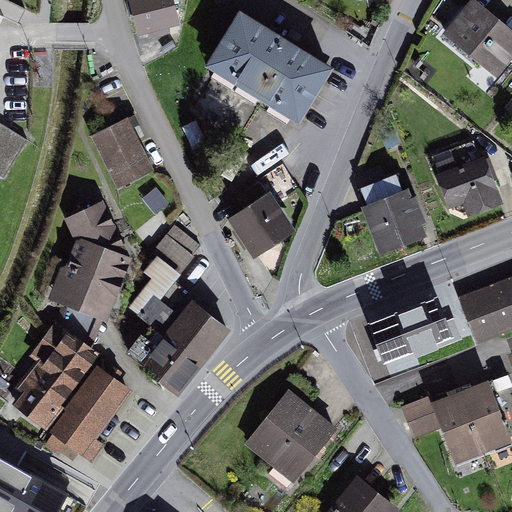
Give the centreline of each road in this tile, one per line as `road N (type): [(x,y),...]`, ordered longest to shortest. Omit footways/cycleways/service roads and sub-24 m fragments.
road 1 (residential): [(113,0),(137,84),(267,342)]
road 2 (residential): [(311,314),(299,294),(302,265),(415,0)]
road 3 (residential): [(110,511),(188,417),(267,342)]
road 4 (residential): [(311,314),(511,232)]
